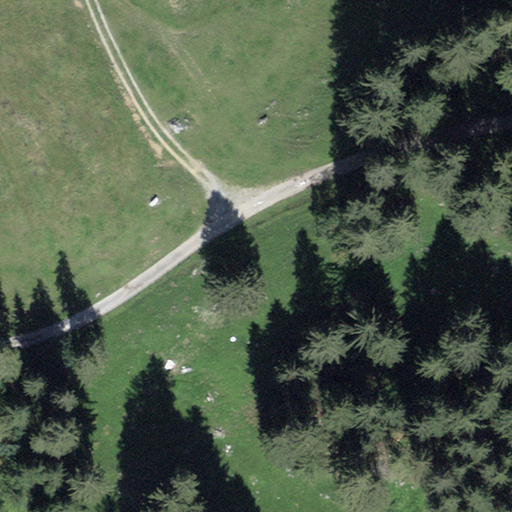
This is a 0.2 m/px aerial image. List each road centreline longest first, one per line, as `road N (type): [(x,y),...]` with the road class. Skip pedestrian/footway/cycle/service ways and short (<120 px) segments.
road 1 (track): [(511,120),(329,170),(245,209),(104,303),(0,347)]
road 2 (track): [(90,0),(134,96),(165,140),(245,209)]
